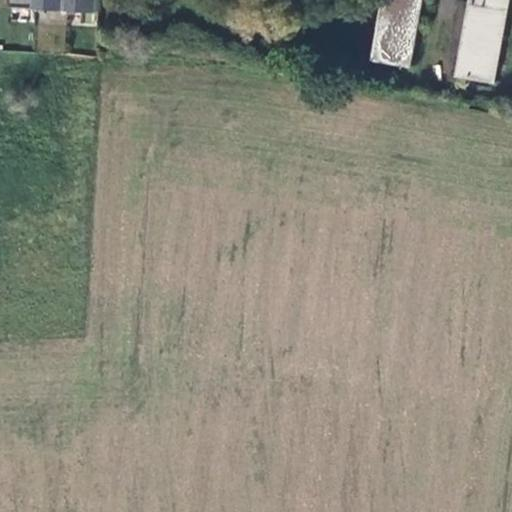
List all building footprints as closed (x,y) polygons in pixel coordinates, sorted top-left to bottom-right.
[(9,0),(9,9),(34,11),(34,0),(9,0)] [(67,0),(34,0),(34,11),(67,12),(67,0)] [(67,0),(67,12),(100,14),(100,0),(67,0)] [(413,70),(424,0),(389,0),(378,62),(413,70)] [(496,86),(511,0),(477,0),(464,79),(496,86)]
